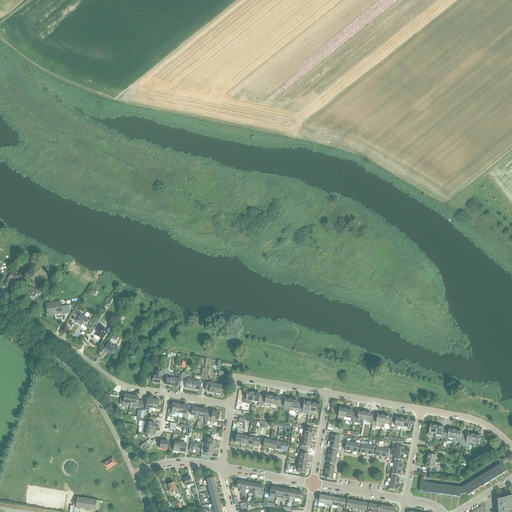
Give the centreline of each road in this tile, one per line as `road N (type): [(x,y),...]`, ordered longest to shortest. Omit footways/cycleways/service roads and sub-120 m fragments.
road 1 (residential): [(167,394),(113,380),(0,298)]
road 2 (unclassified): [(118,441),(72,370),(0,316)]
